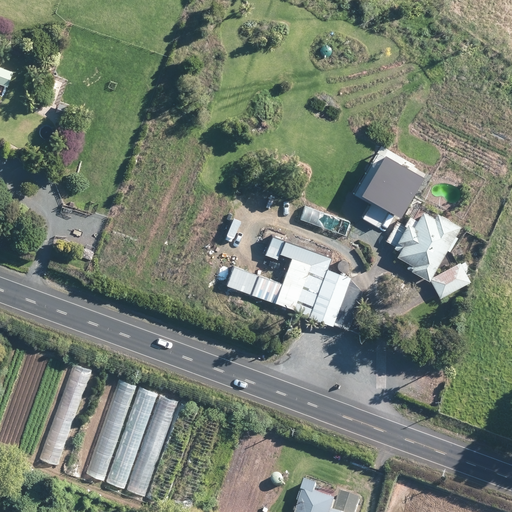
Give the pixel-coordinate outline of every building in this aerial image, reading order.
[(0,84),(8,87),(13,72),(0,67),(0,84)] [(352,224),(304,207),(300,220),(348,237),(352,224)] [(434,218),(423,211),(418,221),(410,216),(404,226),(397,222),(386,241),(400,249),(396,256),(409,264),(406,268),(432,283),(440,298),(471,282),(460,262),(454,265),(447,253),(462,228),(436,213),(434,218)] [(332,257),(272,235),(265,254),(277,259),(280,253),(292,258),(282,284),(234,266),(227,285),(348,330),(363,292),(350,277),(327,269),(332,257)] [(75,362),(38,461),(58,468),(94,369),(75,362)] [(105,483),(138,387),(119,381),(86,476),(105,483)] [(138,387),(105,483),(126,490),(159,394),(138,387)] [(159,394),(126,490),(148,498),(181,402),(159,394)] [(181,402),(148,498),(170,506),(203,410),(181,402)] [(203,410),(170,506),(188,511),(189,511),(223,417),(203,410)] [(223,417),(189,511),(213,511),(244,424),(223,417)] [(244,424),(213,511),(235,511),(264,431),(244,424)] [(264,431),(235,511),(258,511),(284,438),(264,431)] [(304,483),(296,511),(330,511),(336,492),(315,486),(304,483)] [(357,511),(361,499),(340,492),(333,511),(357,511)]
